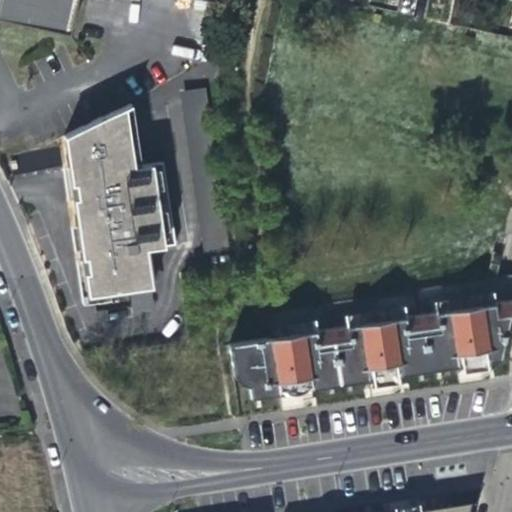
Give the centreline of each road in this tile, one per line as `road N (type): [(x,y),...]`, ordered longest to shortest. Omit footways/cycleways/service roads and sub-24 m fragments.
road 1 (residential): [(84,482),(248,467),(511,427)]
road 2 (residential): [(0,231),(84,482)]
